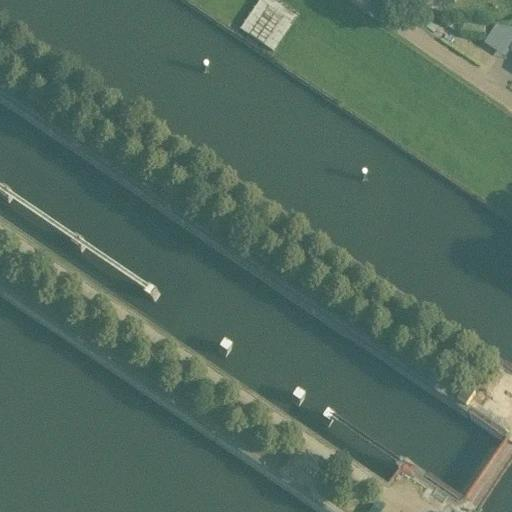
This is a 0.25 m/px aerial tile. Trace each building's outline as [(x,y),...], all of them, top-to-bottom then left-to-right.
[(0,195),(1,196),(7,201),(9,201),(12,195),(12,193),(5,189),(4,190),(0,195)] [(74,245),(74,246),(80,251),(82,251),(86,245),(85,243),(79,239),(77,240),(74,245)] [(146,294),(147,295),(153,300),(155,300),(158,294),(158,292),(151,288),(150,289),(146,294)] [(219,343),(219,345),(225,349),(227,349),(231,343),(230,341),(224,337),(222,338),(219,343)] [(292,392),(292,394),(298,399),(300,399),(304,393),(303,391),(297,387),(296,388),(292,392)] [(511,393),(509,391),(494,395),(497,409),(504,413),(511,411),(511,393)] [(322,413),(323,415),(329,420),(331,419),(334,414),(334,411),(327,408),(326,409),(322,413)]
